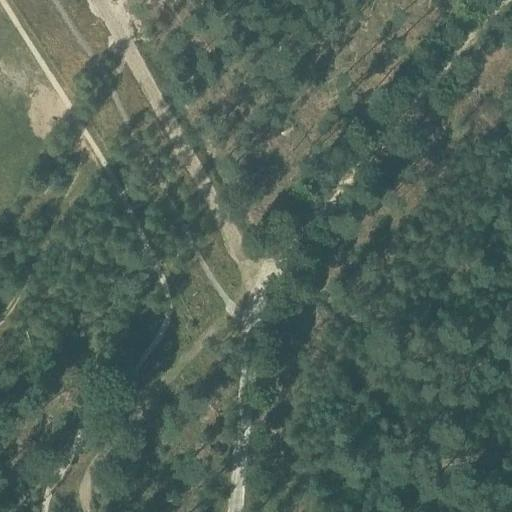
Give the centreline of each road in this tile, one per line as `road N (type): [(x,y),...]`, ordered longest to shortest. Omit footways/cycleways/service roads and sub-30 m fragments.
road 1 (track): [(267,287),(283,255),(498,0)]
road 2 (track): [(121,33),(267,287)]
road 3 (track): [(511,449),(238,491)]
road 4 (track): [(256,320),(208,341),(83,483)]
road 5 (track): [(94,151),(67,186),(0,322)]
road 6 (track): [(238,491),(256,320)]
